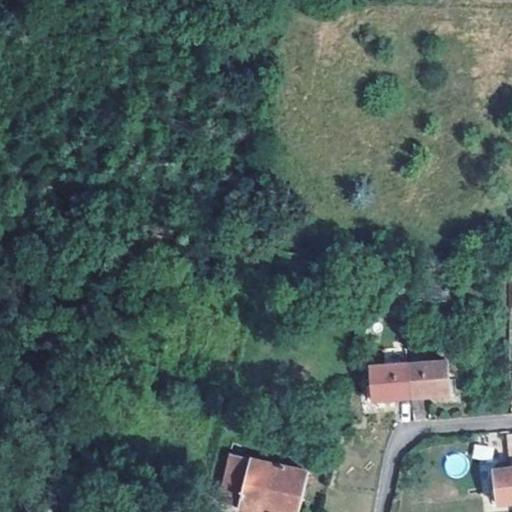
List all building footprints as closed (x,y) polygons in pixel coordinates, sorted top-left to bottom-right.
[(416,301),(417,281),(392,281),(392,302),(416,302),(416,301)] [(416,301),(416,302),(448,303),(448,281),(417,281),(416,301)] [(410,365),(413,399),(452,396),(449,363),(410,365)] [(413,399),(410,365),(372,369),(375,401),(413,399)] [(511,504),(511,431),(508,432),(511,464),(511,471),(495,473),(499,506),(511,504)] [(256,511),(300,511),(307,484),(312,485),(314,478),(309,477),(310,473),(233,454),(221,504),(256,511)]
